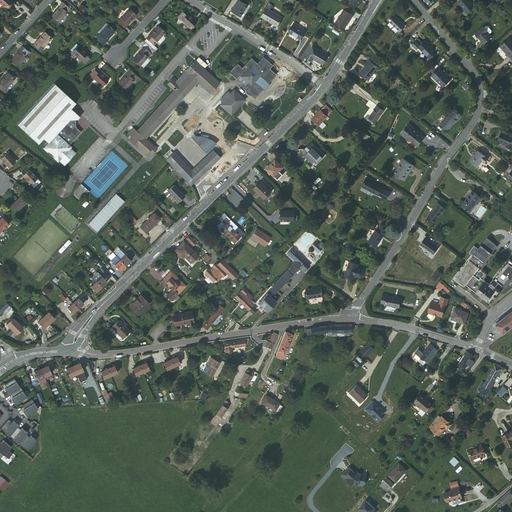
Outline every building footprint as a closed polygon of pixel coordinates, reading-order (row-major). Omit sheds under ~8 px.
[(239,17),(246,5),(238,0),(236,0),(230,11),(239,17)] [(458,0),(462,4),(460,6),(466,12),(473,5),(468,0),(458,0)] [(260,13),(277,24),(283,15),(270,8),(265,4),(260,13)] [(65,17),(69,12),(60,5),(57,9),(58,10),(50,20),(57,26),(65,16),(65,17)] [(342,28),(351,15),(349,14),(351,10),(344,5),(342,10),(344,11),(335,23),(342,28)] [(128,24),(136,15),(129,9),(121,18),(119,17),(116,21),(125,29),(128,25),(128,24)] [(188,29),(194,23),(184,15),(185,14),(181,10),(174,19),(178,22),(179,21),(188,29)] [(323,19),(328,22),(330,19),(317,12),(316,14),(323,19)] [(398,29),(404,24),(393,12),(387,17),(398,29)] [(105,23),(96,33),(97,33),(98,34),(106,25),(105,23)] [(287,32),(298,39),(300,36),(304,31),(293,23),(287,32)] [(105,41),(114,31),(107,24),(106,25),(98,34),(97,33),(94,37),(103,45),(107,42),(105,41)] [(473,32),(478,38),(482,42),(490,34),(481,24),(473,32)] [(155,42),(163,32),(157,26),(149,36),(147,35),(144,39),(152,46),(155,42)] [(41,49),(49,40),(42,34),(34,44),(33,43),(30,47),(39,54),(42,50),(41,49)] [(504,52),(510,59),(511,57),(511,41),(507,36),(499,44),(506,51),(504,52)] [(414,48),(426,60),(433,53),(421,41),(414,48)] [(312,45),(304,57),(309,61),(311,58),(322,65),(328,56),(312,45)] [(84,64),(91,57),(86,52),(86,53),(77,46),(71,52),(80,59),(79,60),(84,64)] [(146,58),(150,54),(142,47),(138,51),(139,51),(131,61),(137,66),(145,57),(146,58)] [(24,59),(27,55),(19,48),(16,52),(17,54),(9,64),(15,69),(23,58),(24,59)] [(196,63),(204,70),(208,66),(199,58),(196,63)] [(377,65),(368,58),(365,61),(367,62),(360,71),(367,77),(377,65)] [(261,79),(269,86),(277,77),(269,70),(272,67),(267,62),(263,67),(261,69),(258,66),(252,60),(242,71),(237,66),(229,75),(234,80),(235,78),(238,76),(247,85),(245,87),(243,89),(256,101),(263,93),(262,92),(255,85),(261,79)] [(220,85),(204,70),(196,63),(195,62),(177,81),(175,83),(172,80),(167,86),(175,93),(137,133),(146,142),(147,141),(200,85),(211,94),(220,85)] [(101,87),(106,80),(97,72),(98,71),(94,67),(87,76),(90,79),(92,78),(101,87)] [(436,69),(427,77),(439,89),(447,80),(436,69)] [(140,78),(138,77),(130,70),(127,73),(128,74),(120,84),(126,89),(134,79),(137,82),(140,78)] [(4,90),(12,80),(5,74),(0,80),(0,94),(2,95),(6,91),(4,90)] [(235,78),(245,87),(247,85),(238,76),(235,78)] [(262,92),(269,86),(261,79),(255,85),(262,92)] [(72,108),(77,102),(54,82),(18,124),(40,144),(45,138),(49,142),(45,148),(59,161),(60,160),(66,165),(77,152),(71,147),(72,146),(70,144),(82,131),(77,126),(77,123),(75,122),(75,119),(78,118),(81,116),(79,114),(72,108)] [(222,103),(230,94),(229,92),(220,102),(222,103)] [(232,95),(230,94),(222,103),(223,105),(221,107),(232,117),(246,102),(235,92),(232,95)] [(376,105),(368,99),(365,105),(373,110),(374,109),(376,105)] [(325,105),(320,111),(326,117),(328,115),(331,112),(325,105)] [(384,109),(376,105),(374,109),(375,110),(370,118),(376,122),(384,109)] [(451,110),(442,119),(443,120),(438,125),(444,131),(447,129),(446,128),(457,117),(451,110)] [(326,117),(320,111),(311,120),(317,126),(326,117)] [(410,141),(417,147),(423,140),(416,134),(417,132),(408,125),(400,135),(409,143),(410,141)] [(155,148),(147,141),(146,142),(137,133),(134,130),(129,136),(132,140),(131,142),(147,157),(150,154),(154,158),(159,151),(156,148),(155,148)] [(510,148),(511,143),(511,133),(510,133),(509,135),(506,134),(498,130),(496,135),(498,136),(496,140),(500,142),(501,140),(505,142),(503,145),(510,148)] [(194,139),(209,155),(218,145),(213,142),(208,140),(202,139),(198,138),(194,139)] [(311,165),(319,157),(310,149),(313,147),(309,143),(301,151),(304,154),(302,156),(311,165)] [(10,165),(16,158),(7,150),(1,156),(10,165)] [(483,156),(484,155),(476,150),(475,152),(471,158),(469,162),(476,167),(481,160),(483,162),(486,158),(483,156)] [(176,154),(168,162),(194,188),(223,159),(215,152),(194,172),(176,154)] [(409,173),(413,166),(402,159),(392,173),(401,180),(407,171),(409,173)] [(273,176),(278,172),(282,168),(282,167),(277,162),(275,160),(265,169),(273,176)] [(33,182),(39,177),(30,168),(24,174),(33,182)] [(282,176),(278,172),(273,176),(277,181),(282,176)] [(39,177),(33,182),(36,186),(42,179),(39,177)] [(359,186),(372,192),(377,195),(381,188),(381,187),(377,184),(376,186),(368,181),(369,180),(363,178),(359,186)] [(263,198),(270,191),(261,182),(253,188),(263,198)] [(178,201),(184,195),(173,184),(167,190),(178,201)] [(381,188),(377,195),(385,199),(389,192),(381,188)] [(478,201),(481,196),(471,189),(463,201),(471,207),(476,200),(478,201)] [(88,224),(96,232),(124,202),(116,194),(88,224)] [(17,210),(26,203),(20,196),(11,203),(17,210)] [(469,210),(471,207),(463,201),(461,204),(469,210)] [(438,216),(442,211),(434,203),(430,208),(431,210),(428,213),(423,220),(428,224),(437,215),(438,216)] [(122,215),(127,221),(131,216),(126,211),(122,215)] [(279,211),(279,221),(298,220),(298,215),(293,215),(293,211),(279,211)] [(149,229),(159,219),(153,213),(143,223),(149,229)] [(239,232),(228,221),(226,222),(234,231),(227,238),(230,241),(237,234),(239,232)] [(234,231),(226,222),(223,225),(219,229),(227,238),(234,231)] [(143,223),(139,227),(145,233),(149,229),(143,223)] [(376,245),(386,229),(378,224),(374,228),(377,230),(369,241),(376,245)] [(248,237),(255,241),(262,247),(268,238),(254,228),(248,237)] [(239,236),(237,234),(230,241),(232,243),(239,236)] [(183,242),(189,248),(191,247),(190,246),(191,245),(192,246),(195,243),(188,236),(185,239),(185,240),(183,242)] [(429,253),(434,246),(421,237),(416,244),(429,253)] [(490,254),(490,253),(496,246),(485,238),(477,248),(473,244),(468,251),(469,251),(472,248),(475,251),(472,254),(453,278),(463,286),(464,284),(487,302),(492,295),(494,292),(472,274),(489,253),(490,254)] [(193,251),(192,251),(189,248),(183,242),(183,241),(176,248),(179,252),(176,255),(179,258),(183,255),(189,262),(196,255),(193,251)] [(311,247),(316,251),(320,246),(316,242),(311,247)] [(296,261),(286,271),(290,275),(299,266),(303,270),(309,264),(286,243),(282,248),(296,261)] [(120,260),(125,255),(121,251),(116,255),(116,256),(120,260)] [(120,260),(126,266),(132,259),(133,259),(127,253),(125,255),(120,260)] [(507,262),(510,265),(511,262),(511,261),(507,259),(487,283),(481,279),(485,274),(479,269),(491,254),(490,253),(490,254),(489,253),(472,274),(494,292),(492,295),(494,297),(498,292),(492,287),(496,282),(494,280),(507,262)] [(120,271),(126,266),(120,260),(116,256),(111,261),(115,265),(114,265),(120,271)] [(222,260),(216,265),(220,269),(225,264),(222,260)] [(343,274),(352,277),(353,273),(353,272),(356,265),(357,262),(348,260),(343,274)] [(511,276),(511,266),(510,265),(507,262),(494,280),(496,282),(504,287),(511,276)] [(216,265),(215,264),(212,267),(212,269),(209,271),(205,271),(204,273),(204,276),(205,277),(206,277),(212,282),(214,280),(215,282),(220,277),(222,278),(225,274),(232,281),(237,275),(225,264),(220,269),(216,265)] [(363,267),(356,265),(353,272),(361,274),(363,267)] [(441,273),(438,270),(433,277),(436,279),(441,273)] [(177,286),(173,290),(167,296),(171,300),(185,286),(170,271),(163,279),(166,282),(170,278),(177,286)] [(277,291),(290,275),(286,271),(272,286),(277,291)] [(94,281),(100,286),(106,282),(96,272),(91,277),(94,281)] [(258,285),(268,277),(266,274),(256,283),(258,285)] [(169,286),(173,290),(177,286),(170,278),(166,282),(170,286),(169,286)] [(94,291),(100,286),(94,281),(89,285),(94,291)] [(241,288),(233,297),(236,299),(244,290),(241,288)] [(236,299),(248,310),(253,305),(250,302),(253,299),(244,290),(236,299)] [(302,302),(317,299),(316,290),(301,293),(302,302)] [(136,313),(148,301),(140,293),(129,305),(136,313)] [(266,311),(275,302),(266,294),(257,303),(266,311)] [(70,301),(75,307),(81,302),(76,296),(70,301)] [(397,307),(398,298),(385,297),(385,303),(384,306),(397,307)] [(438,305),(430,302),(427,311),(428,313),(432,314),(432,313),(435,314),(435,315),(440,317),(444,307),(447,300),(440,298),(438,305)] [(70,312),(75,307),(70,301),(65,306),(70,312)] [(218,305),(212,311),(214,312),(217,315),(222,309),(218,305)] [(463,325),(467,314),(454,309),(450,321),(463,325)] [(41,316),(46,321),(51,316),(46,311),(41,316)] [(205,329),(217,315),(214,312),(202,326),(205,329)] [(502,334),(511,325),(511,312),(496,325),(502,334)] [(188,326),(194,325),(192,313),(173,317),(175,327),(188,324),(188,326)] [(41,326),(46,321),(41,316),(36,321),(41,326)] [(15,323),(10,318),(5,323),(10,328),(15,323)] [(121,337),(128,330),(118,319),(110,327),(121,337)] [(15,323),(10,328),(16,332),(21,327),(16,322),(15,323)] [(334,327),(325,327),(325,332),(325,336),(335,335),(335,333),(344,333),(344,335),(349,335),(349,333),(350,333),(350,326),(334,326),(334,327)] [(325,332),(325,327),(305,330),(306,335),(325,332)] [(291,335),(284,332),(275,357),(281,359),(291,335)] [(267,346),(271,348),(277,335),(272,334),(268,343),(267,346)] [(222,343),(223,352),(231,351),(231,347),(247,345),(247,339),(222,343)] [(372,350),(366,345),(357,354),(363,360),(372,350)] [(423,361),(433,349),(428,345),(421,353),(418,357),(419,359),(423,361)] [(436,351),(433,349),(423,361),(425,362),(426,363),(436,351)] [(473,356),(466,353),(457,366),(463,370),(467,365),(470,360),(473,356)] [(169,360),(172,367),(178,364),(176,357),(169,360)] [(213,373),(219,362),(214,359),(213,360),(210,366),(208,370),(210,372),(213,373)] [(165,370),(172,367),(169,360),(162,363),(165,370)] [(138,365),(141,372),(148,369),(145,362),(138,365)] [(72,366),(76,374),(82,371),(79,363),(72,366)] [(106,368),(109,375),(116,372),(113,365),(106,368)] [(134,375),(141,372),(138,365),(131,368),(134,375)] [(40,368),(43,377),(50,374),(47,366),(40,368)] [(69,377),(76,374),(72,366),(65,368),(69,377)] [(482,386),(488,389),(499,370),(494,367),(484,384),(482,384),(481,386),(482,386)] [(43,377),(40,368),(33,372),(36,380),(43,377)] [(103,378),(109,375),(106,368),(100,371),(103,378)] [(456,384),(463,374),(460,371),(453,382),(456,384)] [(239,382),(246,385),(251,376),(250,376),(245,373),(244,372),(239,382)] [(473,375),(469,382),(474,386),(479,379),(473,375)] [(13,379),(3,385),(6,388),(4,389),(7,395),(10,394),(19,388),(13,379)] [(356,385),(348,393),(360,403),(367,395),(356,385)] [(501,396),(507,388),(502,385),(497,392),(501,396)] [(19,388),(10,394),(12,397),(10,398),(14,405),(25,398),(19,388)] [(113,399),(112,392),(107,393),(106,390),(102,391),(104,400),(113,399)] [(423,415),(426,411),(430,406),(432,404),(427,399),(421,394),(415,401),(422,408),(419,412),(423,415)] [(278,404),(278,403),(265,395),(261,403),(266,405),(272,409),(275,410),(278,404)] [(30,400),(21,406),(23,409),(21,410),(25,416),(36,409),(30,400)] [(210,421),(214,424),(226,408),(228,402),(225,400),(222,405),(210,421)] [(228,420),(225,418),(220,424),(223,426),(224,426),(228,420)] [(427,430),(430,431),(438,419),(435,418),(427,430)] [(430,431),(437,436),(443,428),(445,429),(448,423),(439,418),(430,431)] [(15,427),(17,426),(11,421),(10,422),(7,420),(0,426),(0,428),(8,436),(15,427)] [(24,434),(26,433),(20,428),(19,430),(15,427),(8,436),(17,443),(24,434)] [(511,429),(510,430),(501,434),(505,444),(511,441),(511,429)] [(447,439),(451,441),(454,438),(459,432),(457,430),(455,432),(456,433),(452,437),(450,435),(447,439)] [(33,438),(29,435),(27,437),(24,434),(17,443),(26,450),(33,441),(33,438)] [(10,447),(2,440),(0,442),(0,452),(7,459),(11,454),(7,450),(10,447)] [(479,457),(483,455),(481,447),(468,451),(471,459),(479,457)] [(454,465),(459,460),(454,456),(449,461),(454,465)] [(406,471),(398,464),(389,474),(397,481),(406,471)] [(366,474),(361,473),(360,474),(359,474),(357,473),(356,475),(354,473),(348,468),(341,477),(352,486),(353,484),(359,486),(360,483),(364,484),(366,474)] [(0,474),(0,487),(2,490),(9,481),(0,474)] [(397,481),(389,474),(387,477),(395,484),(397,481)] [(384,496),(392,487),(385,479),(376,489),(384,496)] [(445,502),(461,497),(458,489),(443,493),(445,502)] [(508,492),(500,501),(503,505),(504,505),(511,497),(511,490),(508,492)]
